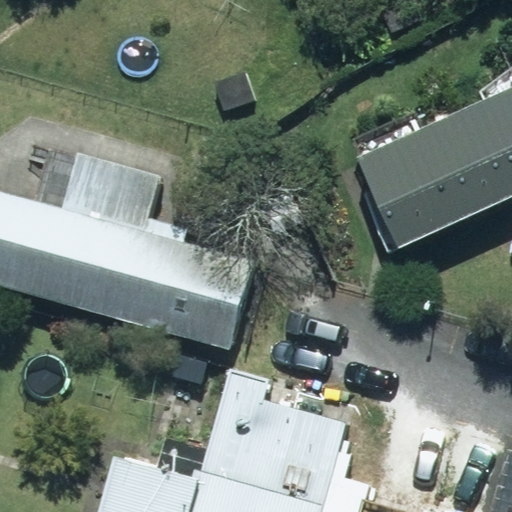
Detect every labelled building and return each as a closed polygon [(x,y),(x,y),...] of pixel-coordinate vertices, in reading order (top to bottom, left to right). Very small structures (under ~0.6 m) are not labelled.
[(260,60),(216,74),(233,124),(276,110),(260,60)] [(511,202),(511,94),(382,153),(422,243),(511,202)] [(77,212),(0,190),(0,275),(248,345),(271,262),(164,231),(180,174),(94,149),(77,212)] [(266,511),(305,369),(205,343),(178,443),(74,415),(48,511),(266,511)] [(299,470),(287,511),(461,511),(463,505),(476,455),(396,435),(381,491),(299,470)]
